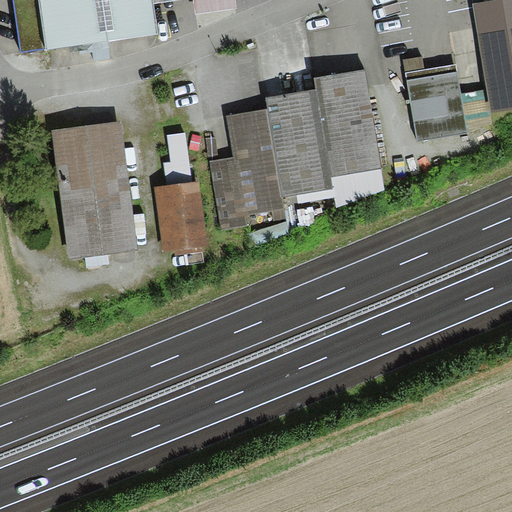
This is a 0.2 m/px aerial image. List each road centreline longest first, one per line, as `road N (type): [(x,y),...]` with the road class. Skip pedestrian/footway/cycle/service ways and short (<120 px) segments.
road 1 (motorway): [(511,217),(0,426)]
road 2 (motorway): [(0,488),(511,279)]
